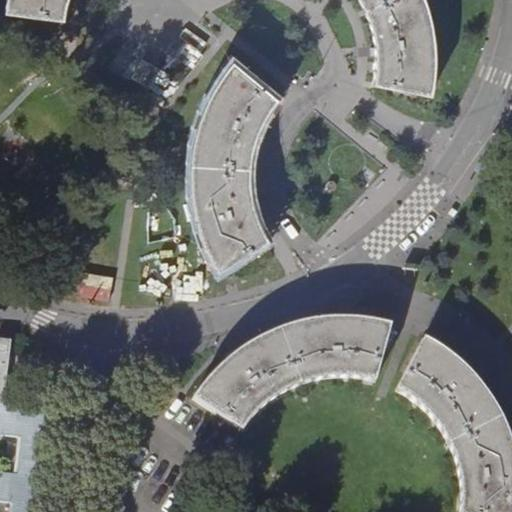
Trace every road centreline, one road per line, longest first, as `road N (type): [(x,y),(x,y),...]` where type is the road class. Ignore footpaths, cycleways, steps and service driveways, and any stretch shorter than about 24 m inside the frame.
road 1 (residential): [(511,26),(480,122),(397,226),(341,269)]
road 2 (residential): [(341,269),(301,293),(226,319),(111,334)]
road 3 (residential): [(341,269),(476,335),(511,374)]
road 4 (residential): [(111,334),(73,511)]
